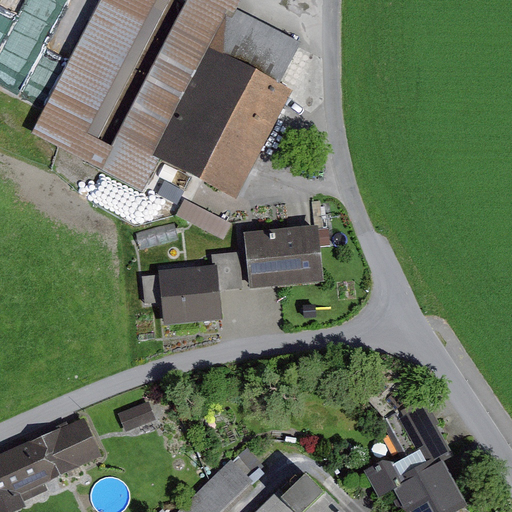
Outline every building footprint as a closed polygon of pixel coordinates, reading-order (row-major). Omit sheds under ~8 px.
[(239,0),(106,0),(39,133),(154,190),(170,159),(245,197),(318,53),(234,11),(239,0)] [(185,197),(180,216),(229,229),(234,211),(185,197)] [(322,227),(250,234),(256,291),(327,283),(322,227)] [(225,265),(166,271),(172,326),(230,321),(225,265)] [(125,404),(127,420),(155,416),(153,400),(125,404)] [(89,422),(0,460),(0,506),(106,461),(89,422)] [(392,493),(403,511),(463,511),(472,507),(448,462),(392,493)] [(350,511),(333,494),(327,500),(301,474),(261,511),(350,511)]
